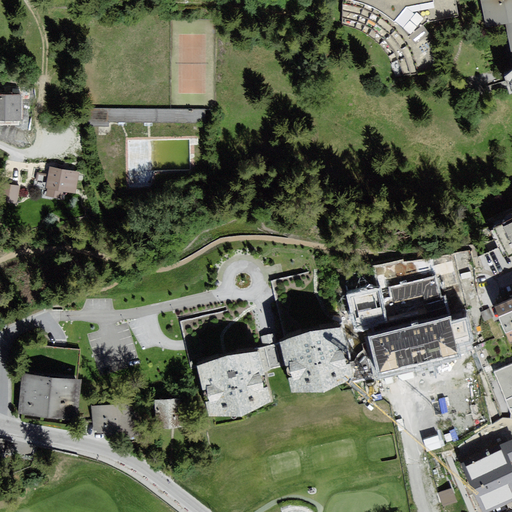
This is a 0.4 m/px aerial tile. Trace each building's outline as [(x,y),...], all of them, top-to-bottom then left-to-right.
[(342,0),(342,24),(356,27),(365,33),(376,41),(386,53),(392,64),(396,76),(441,65),(440,57),(437,49),(433,41),(429,33),(427,21),(458,15),(455,0),(342,0)] [(511,65),(511,0),(477,0),(484,28),(503,24),(511,65)] [(511,65),(497,76),(502,95),(511,92),(511,65)] [(0,121),(20,122),(20,99),(0,98),(0,121)] [(91,121),(205,121),(205,106),(91,106),(91,121)] [(78,195),(81,175),(47,169),(44,190),(78,195)] [(3,200),(18,203),(21,184),(6,182),(3,200)] [(511,213),(485,228),(505,270),(511,266),(511,213)] [(435,277),(391,288),(395,303),(439,292),(435,277)] [(378,290),(350,297),(358,327),(386,320),(378,290)] [(511,291),(485,304),(505,346),(511,342),(511,291)] [(450,317),(369,337),(379,376),(460,355),(450,317)] [(354,375),(341,320),(274,337),(288,391),(354,375)] [(269,396),(257,346),(192,362),(204,412),(269,396)] [(511,356),(488,368),(508,418),(511,419),(511,356)] [(76,420),(80,379),(21,374),(18,415),(76,420)] [(179,395),(151,398),(155,430),(183,427),(179,395)] [(116,402),(89,406),(92,431),(119,427),(116,402)] [(440,429),(425,432),(428,445),(443,441),(440,429)] [(454,461),(477,511),(511,495),(511,488),(509,481),(511,480),(511,461),(511,460),(511,436),(511,434),(454,461)] [(439,488),(444,501),(457,496),(453,483),(439,488)]
